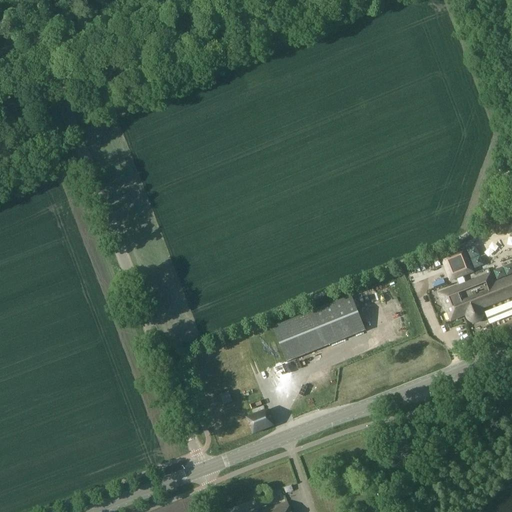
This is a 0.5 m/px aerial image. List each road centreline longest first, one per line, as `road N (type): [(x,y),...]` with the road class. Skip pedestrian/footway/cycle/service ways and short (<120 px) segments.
road 1 (tertiary): [(195,453),(34,35)]
road 2 (secondary): [(201,470),(511,348)]
